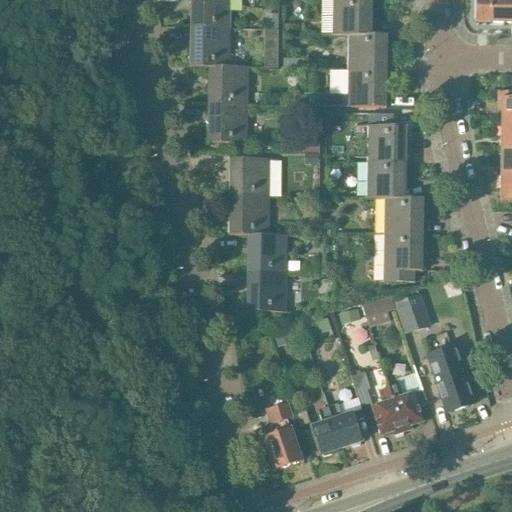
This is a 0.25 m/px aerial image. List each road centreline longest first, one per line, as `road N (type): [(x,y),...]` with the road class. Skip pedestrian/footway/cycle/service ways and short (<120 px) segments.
road 1 (residential): [(245,511),(128,0)]
road 2 (residential): [(511,400),(437,57)]
road 3 (secondary): [(343,511),(511,458)]
